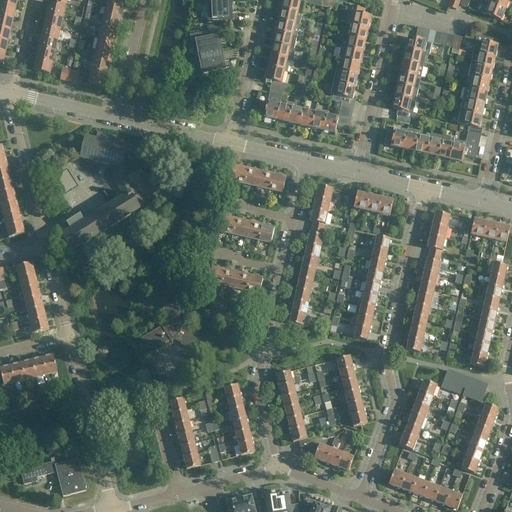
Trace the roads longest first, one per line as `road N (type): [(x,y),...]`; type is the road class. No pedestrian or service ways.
road 1 (residential): [(360,497),(394,408),(385,354),(423,187)]
road 2 (residential): [(280,468),(259,381),(282,268)]
road 3 (residential): [(109,510),(67,336)]
road 4 (residential): [(355,171),(396,0)]
road 5 (residential): [(45,247),(13,120),(16,95)]
road 6 (residential): [(229,142),(264,0)]
road 7 (residential): [(481,200),(511,69)]
road 8 (residential): [(118,118),(144,0)]
